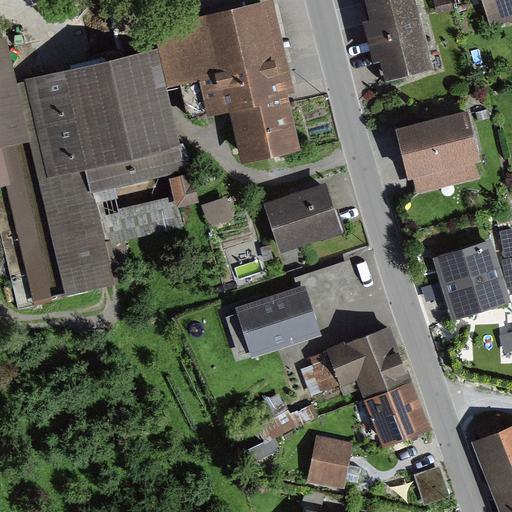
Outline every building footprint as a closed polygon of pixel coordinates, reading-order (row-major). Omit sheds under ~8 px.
[(423,0),(369,0),(394,84),(443,70),(423,0)] [(511,0),(482,0),(495,31),(511,23),(511,0)] [(0,185),(6,184),(34,306),(123,286),(101,191),(187,172),(168,91),(204,83),(211,116),(238,110),(251,165),(311,151),(278,4),(154,32),(160,56),(26,86),(16,38),(0,41),(0,185)] [(469,106),(397,122),(408,173),(413,171),(417,190),(480,176),(476,157),(481,156),(469,106)] [(264,199),(281,248),(343,227),(327,178),(264,199)] [(213,226),(238,217),(230,194),(205,203),(213,226)] [(502,243),(445,259),(462,320),(511,306),(511,264),(508,265),(502,243)] [(306,289),(244,309),(259,357),(331,335),(323,311),(366,297),(354,260),(302,276),(306,289)] [(358,376),(365,395),(413,377),(391,322),(347,339),(347,337),(327,345),(342,383),(358,376)] [(384,443),(432,424),(413,377),(365,395),(384,443)] [(511,511),(511,421),(472,437),(502,511),(511,511)] [(317,434),(308,480),(345,487),(353,441),(317,434)] [(416,473),(426,503),(451,494),(441,464),(416,473)]
